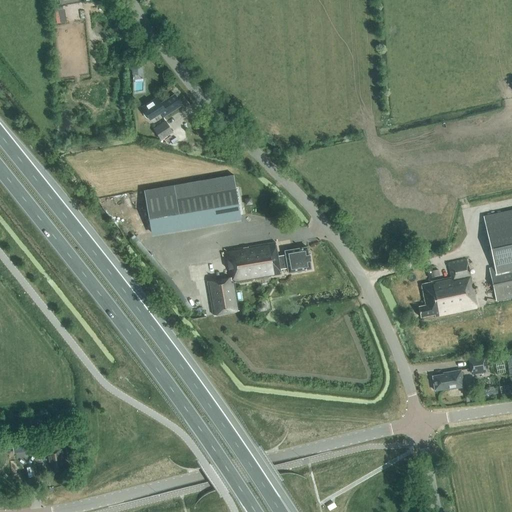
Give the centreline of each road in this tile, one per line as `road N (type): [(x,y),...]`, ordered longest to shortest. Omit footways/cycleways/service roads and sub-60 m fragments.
road 1 (tertiary): [(419,422),(397,352),(352,262),(175,66),(129,0)]
road 2 (trunk): [(279,511),(158,336),(0,135)]
road 3 (trunk): [(0,170),(139,347),(254,511)]
road 4 (tertiary): [(52,511),(419,422)]
